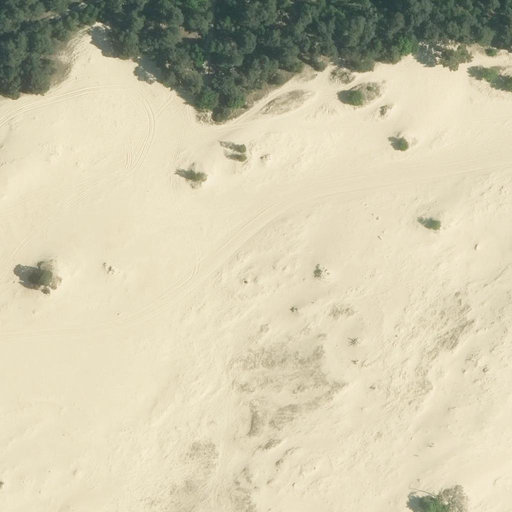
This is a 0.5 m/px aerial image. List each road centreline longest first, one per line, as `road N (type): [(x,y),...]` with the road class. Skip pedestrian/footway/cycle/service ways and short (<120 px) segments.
road 1 (track): [(511,153),(299,194),(228,235),(148,318),(116,335),(85,347),(0,352)]
road 2 (track): [(0,123),(11,113),(84,102),(242,128),(511,53)]
road 3 (track): [(210,0),(204,77),(179,123)]
